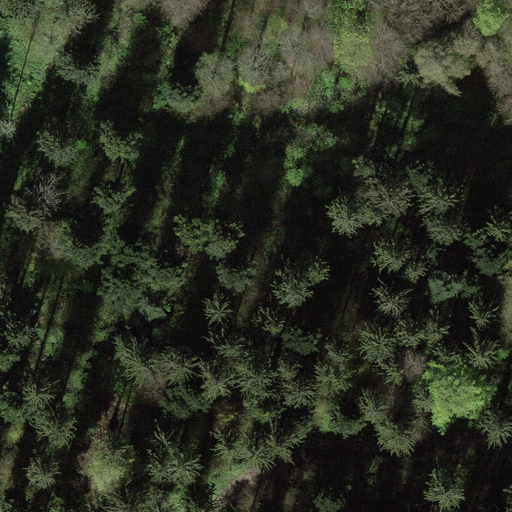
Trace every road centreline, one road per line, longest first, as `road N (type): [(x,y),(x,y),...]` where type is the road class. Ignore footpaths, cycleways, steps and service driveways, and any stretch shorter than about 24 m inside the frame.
road 1 (track): [(0,62),(171,115),(398,117),(511,143)]
road 2 (track): [(511,434),(296,455),(249,478),(208,511)]
